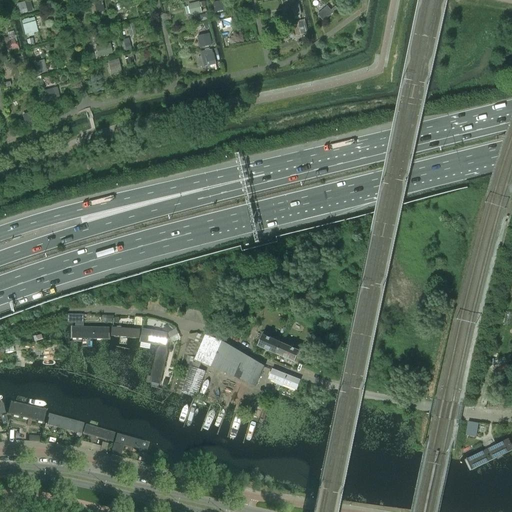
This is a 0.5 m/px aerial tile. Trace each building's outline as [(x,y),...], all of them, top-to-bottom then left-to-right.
[(227,10),(224,0),(223,0),(213,2),(216,12),(227,10)] [(26,12),(24,1),(18,3),(21,14),(26,12)] [(202,13),(199,2),(187,5),(189,16),(202,13)] [(301,14),(299,3),(287,6),(290,17),(301,14)] [(103,11),(102,4),(93,5),(95,13),(103,11)] [(122,17),(120,6),(115,8),(115,9),(113,9),(115,17),(117,17),(117,19),(122,17)] [(324,7),(314,14),(319,21),(329,14),(324,7)] [(36,32),(33,18),(27,19),(27,18),(22,19),(22,21),(20,21),(24,35),(36,32)] [(227,28),(225,18),(217,20),(220,30),(227,28)] [(308,31),(305,22),(294,25),(296,35),(306,32),(308,31)] [(12,32),(7,34),(7,36),(3,38),(7,52),(16,49),(12,32)] [(210,37),(198,40),(200,48),(212,45),(210,37)] [(131,49),(128,38),(123,40),(121,41),(123,50),(125,49),(126,50),(131,49)] [(114,53),(112,43),(101,45),(104,56),(114,53)] [(216,64),(213,52),(205,55),(208,66),(216,64)] [(21,65),(19,56),(17,57),(17,56),(12,57),(15,68),(20,67),(20,66),(21,65)] [(121,71),(118,59),(107,62),(110,74),(121,71)] [(42,71),(39,62),(35,63),(35,64),(33,65),(35,73),(42,71)] [(152,77),(150,67),(137,70),(139,80),(152,77)] [(53,99),(50,89),(42,91),(45,102),(53,99)] [(37,125),(34,114),(27,116),(29,127),(37,125)] [(70,337),(110,337),(110,325),(70,325),(70,337)] [(111,335),(139,337),(140,327),(112,325),(111,335)] [(140,339),(165,343),(167,330),(142,326),(140,339)] [(264,367),(221,342),(205,336),(197,333),(189,334),(180,367),(183,367),(175,393),(180,395),(181,392),(196,398),(205,371),(199,369),(201,363),(256,386),(264,367)] [(261,334),(256,345),(275,354),(280,343),(261,334)] [(280,343),(275,354),(294,362),(299,351),(280,343)] [(150,380),(161,383),(169,350),(166,344),(161,344),(157,347),(150,380)] [(272,369),(269,379),(296,389),(300,380),(272,369)] [(10,415),(46,424),(49,411),(13,403),(10,415)] [(0,417),(9,416),(6,405),(0,406),(0,417)] [(231,416),(227,415),(222,429),(226,430),(231,416)] [(50,426),(85,434),(87,424),(52,416),(50,426)] [(476,437),(479,423),(473,422),(468,421),(465,435),(476,437)] [(88,435),(117,443),(119,434),(91,426),(88,435)] [(119,444),(151,452),(153,444),(121,435),(119,444)] [(470,468),(511,448),(511,445),(507,436),(465,458),(470,468)] [(102,442),(100,452),(106,454),(109,444),(102,442)] [(113,447),(111,455),(120,457),(122,449),(123,445),(114,443),(113,447)]
